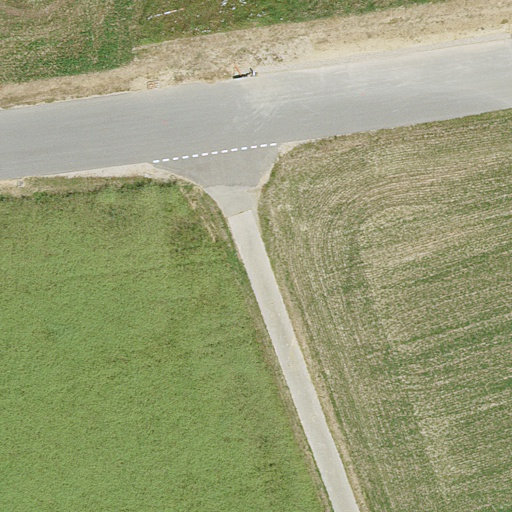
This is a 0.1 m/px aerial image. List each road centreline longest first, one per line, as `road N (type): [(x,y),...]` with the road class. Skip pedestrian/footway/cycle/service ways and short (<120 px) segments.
road 1 (tertiary): [(0,150),(214,125),(511,68)]
road 2 (track): [(214,125),(351,511)]
